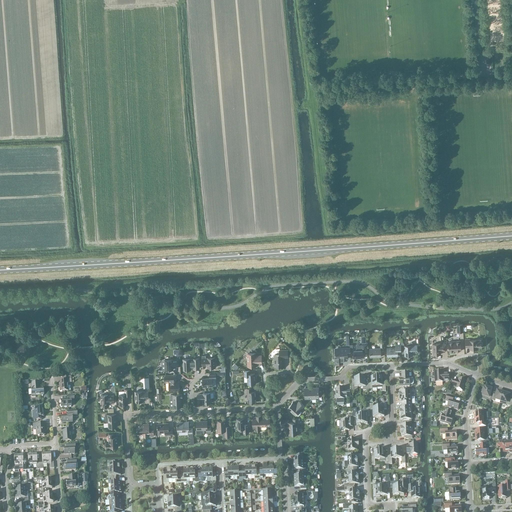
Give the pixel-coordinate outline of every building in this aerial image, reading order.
[(470,347),(470,349),(477,349),(477,348),(481,348),(481,346),(482,345),(483,345),(482,343),(482,342),(481,342),(481,340),(477,340),(470,340),(470,339),(465,339),(466,347),(470,347)] [(448,342),(449,351),(450,351),(450,352),(453,352),(454,351),(461,351),(460,341),(448,342)] [(403,342),(401,342),(401,350),(404,349),(405,355),(413,355),(412,352),(415,352),(415,353),(417,352),(417,345),(404,345),(403,342)] [(432,344),(433,355),(441,354),(440,351),(446,350),(446,344),(440,345),(440,344),(432,344)] [(364,349),(353,350),(353,358),(364,357),(364,352),(367,351),(367,345),(363,345),(364,349)] [(387,348),(388,356),(398,356),(398,352),(401,352),(401,345),(396,345),(396,348),(387,348)] [(347,354),(350,354),(350,348),(337,349),(337,353),(335,353),(335,359),(336,359),(337,363),(342,363),(342,361),(345,358),(348,358),(347,354)] [(370,349),(370,357),(381,357),(381,348),(370,349)] [(274,355),(275,362),(274,362),(273,362),(272,363),(272,364),(272,365),(273,365),(273,366),(274,366),(275,366),(277,366),(277,367),(281,367),(281,366),(283,366),(282,357),(288,357),(288,358),(288,350),(279,350),(280,354),(274,355)] [(247,354),(248,366),(256,366),(256,363),(262,363),(261,356),(255,356),(255,353),(247,354)] [(207,358),(206,358),(206,356),(202,356),(202,365),(208,365),(208,368),(215,367),(215,357),(207,358)] [(193,359),(190,359),(183,359),(184,370),(191,370),(191,368),(194,367),(194,369),(199,368),(199,358),(193,359)] [(165,360),(166,370),(173,370),(173,367),(178,367),(178,360),(173,360),(165,360)] [(247,376),(248,384),(255,384),(255,373),(250,374),(250,370),(244,371),(244,377),(247,376)] [(435,372),(435,382),(443,382),(443,381),(449,381),(449,374),(443,374),(442,371),(435,372)] [(412,379),(409,379),(409,378),(408,373),(402,373),(402,379),(399,379),(400,386),(410,386),(410,385),(413,385),(413,384),(413,380),(412,379)] [(202,379),(203,387),(213,387),(212,378),(216,378),(216,374),(209,375),(210,378),(202,379)] [(176,382),(176,380),(176,376),(164,377),(165,382),(166,383),(169,383),(169,390),(180,390),(179,382),(176,382)] [(369,392),(373,392),(372,389),(377,389),(377,388),(377,377),(375,377),(375,376),(371,376),(371,384),(368,384),(369,390),(369,392)] [(377,377),(377,388),(382,388),(382,392),(386,392),(385,380),(382,380),(382,376),(378,376),(378,377),(377,377)] [(64,381),(59,381),(60,391),(68,391),(67,383),(72,383),(71,377),(64,377),(64,381)] [(358,387),(360,387),(360,378),(358,378),(358,377),(354,377),(354,385),(352,385),(352,391),(357,391),(358,387)] [(363,391),(369,390),(368,384),(366,384),(365,377),(361,377),(361,378),(360,378),(360,387),(363,387),(363,391)] [(458,382),(456,382),(457,381),(453,380),(451,387),(456,388),(456,389),(463,391),(466,381),(459,379),(458,382)] [(35,397),(35,396),(43,395),(43,388),(39,388),(38,382),(31,383),(32,388),(31,388),(31,396),(32,397),(35,397)] [(485,389),(484,389),(482,394),(483,394),(482,400),(491,402),(491,400),(493,394),(490,393),(491,390),(489,389),(489,388),(487,387),(486,388),(485,388),(485,389)] [(244,393),(247,393),(248,402),(256,402),(256,391),(252,392),(251,388),(244,389),(244,393)] [(308,388),(308,389),(305,389),(305,388),(305,389),(305,398),(312,398),(312,399),(316,399),(316,397),(319,397),(319,396),(321,396),(321,391),(319,392),(318,391),(319,391),(319,388),(314,388),(311,388),(308,388)] [(399,392),(400,397),(411,397),(411,391),(410,391),(410,388),(404,388),(404,391),(399,392)] [(119,394),(120,405),(128,405),(127,395),(131,395),(130,389),(124,389),(125,394),(119,394)] [(336,389),(336,399),(337,399),(337,403),(344,403),(344,399),(344,398),(350,398),(350,391),(344,391),(344,389),(336,389)] [(142,401),(143,401),(143,398),(148,398),(148,392),(143,392),(143,391),(135,392),(136,402),(137,401),(137,402),(138,403),(139,403),(140,403),(141,402),(142,402),(142,401)] [(495,400),(501,401),(503,393),(502,392),(500,391),(499,392),(497,391),(496,395),(493,394),(491,400),(494,401),(495,400)] [(202,401),(202,403),(204,404),(208,404),(208,403),(211,403),(211,402),(211,401),(211,399),(210,398),(210,393),(203,393),(203,394),(198,394),(198,400),(204,400),(204,401),(202,401)] [(504,393),(503,393),(501,401),(500,404),(506,405),(510,406),(511,400),(508,399),(509,395),(507,394),(506,393),(505,393),(504,393)] [(182,394),(170,395),(171,399),(173,399),(173,407),(181,407),(181,403),(181,400),(181,398),(182,398),(182,394)] [(71,402),(74,401),(74,395),(66,396),(67,399),(60,400),(61,407),(71,406),(71,402)] [(101,395),(102,406),(109,406),(109,403),(114,402),(114,395),(108,395),(101,395)] [(445,401),(449,402),(447,407),(458,410),(458,409),(459,409),(460,406),(459,406),(460,403),(453,401),(454,398),(447,396),(445,401)] [(401,403),(401,406),(411,405),(411,402),(411,397),(400,397),(400,403),(401,403)] [(301,409),(304,406),(299,401),(296,405),(293,402),(288,408),(296,415),(301,410),(301,409)] [(383,407),(378,407),(379,417),(384,417),(384,410),(387,410),(386,403),(383,403),(383,407)] [(369,404),(370,408),(370,410),(373,410),(373,417),(379,417),(378,407),(373,408),(373,404),(369,404)] [(400,409),(401,414),(412,414),(411,408),(411,405),(401,406),(401,409),(400,409)] [(35,410),(32,410),(33,420),(41,420),(40,417),(44,416),(44,412),(43,412),(43,407),(34,408),(35,410)] [(361,410),(361,414),(362,424),(363,424),(368,424),(367,416),(370,416),(370,410),(370,408),(366,408),(366,411),(362,411),(362,410),(361,410)] [(362,424),(361,414),(357,414),(356,409),(353,409),(353,417),(356,417),(356,425),(361,425),(360,424),(362,424)] [(450,417),(452,412),(445,410),(444,415),(442,415),(440,422),(451,425),(453,418),(450,417)] [(480,413),(474,414),(474,419),(484,418),(484,415),(486,415),(485,410),(479,410),(480,413)] [(67,411),(67,416),(61,416),(62,423),(72,422),(72,418),(77,417),(77,411),(67,411)] [(116,420),(116,414),(105,415),(105,421),(106,422),(107,423),(108,422),(108,427),(110,427),(111,428),(111,427),(117,427),(117,422),(116,422),(116,420)] [(405,419),(405,422),(412,422),(411,419),(412,419),(412,414),(401,414),(401,420),(405,419)] [(252,419),(253,429),(256,429),(256,432),(260,432),(260,427),(270,426),(270,418),(263,419),(262,419),(261,419),(261,416),(256,416),(256,419),(252,419)] [(353,427),(352,416),(348,416),(348,420),(341,421),(341,427),(339,427),(339,430),(341,430),(341,431),(349,430),(349,427),(353,427)] [(237,422),(236,422),(236,426),(237,426),(237,429),(243,429),(244,433),(249,433),(248,424),(245,424),(245,418),(237,419),(237,422)] [(487,418),(484,418),(474,419),(474,425),(479,424),(479,427),(480,427),(488,427),(488,423),(487,423),(487,422),(488,422),(488,421),(488,420),(487,420),(487,418)] [(288,423),(289,434),(298,434),(297,423),(300,423),(300,419),(293,419),(294,419),(294,422),(288,423)] [(226,427),(226,420),(217,421),(218,431),(222,431),(223,437),(230,437),(229,426),(226,427)] [(206,430),(206,433),(211,433),(211,426),(207,426),(207,421),(196,421),(197,430),(206,430)] [(177,424),(177,425),(178,431),(189,431),(189,437),(193,436),(192,428),(189,428),(189,422),(188,422),(183,423),(183,422),(177,422),(177,424)] [(401,426),(401,431),(413,431),(412,425),(412,422),(405,422),(405,425),(401,426)] [(158,426),(157,426),(157,427),(158,427),(158,432),(165,432),(166,436),(173,435),(172,429),(169,429),(168,423),(165,424),(162,424),(158,424),(158,426)] [(33,424),(33,429),(36,429),(36,436),(44,435),(44,428),(45,427),(44,424),(33,424)] [(138,434),(138,433),(143,433),(143,437),(148,436),(154,436),(153,429),(149,429),(149,424),(145,424),(142,425),(142,424),(137,424),(137,429),(138,429),(138,434)] [(67,430),(62,431),(63,441),(71,441),(70,430),(73,430),(73,427),(66,427),(67,430)] [(475,436),(485,435),(489,435),(488,427),(480,427),(481,430),(475,431),(475,436)] [(441,435),(445,434),(446,440),(457,440),(456,436),(457,436),(457,432),(456,432),(456,431),(447,432),(447,428),(440,429),(441,435)] [(413,431),(401,431),(402,437),(406,436),(406,439),(412,439),(412,436),(413,436),(413,431)] [(109,443),(106,443),(105,444),(105,446),(107,447),(109,447),(118,447),(117,437),(115,437),(115,434),(108,434),(109,438),(109,443)] [(485,435),(475,436),(475,442),(481,441),(481,444),(489,444),(489,440),(485,441),(485,435)] [(338,437),(338,441),(344,441),(344,444),(347,444),(348,450),(357,450),(357,446),(359,446),(358,442),(356,442),(356,439),(345,440),(345,437),(338,437)] [(499,440),(500,449),(503,449),(503,452),(509,452),(508,441),(503,442),(503,440),(499,440)] [(447,450),(448,455),(458,454),(457,446),(449,447),(449,443),(443,444),(443,450),(447,450)] [(66,445),(66,448),(64,448),(64,455),(75,454),(74,448),(75,448),(75,444),(66,445)] [(410,447),(407,448),(407,454),(410,453),(411,455),(418,454),(417,444),(410,444),(410,447)] [(476,449),(476,457),(477,457),(476,456),(486,455),(486,445),(480,445),(480,449),(476,449)] [(391,456),(388,456),(388,465),(392,464),(392,459),(397,458),(396,449),(395,449),(395,448),(391,448),(391,456)] [(398,449),(396,449),(397,458),(401,458),(402,464),(405,464),(405,455),(402,456),(402,448),(398,448),(398,449)] [(380,459),(379,450),(378,450),(378,449),(374,449),(374,457),(371,457),(372,465),(375,465),(375,459),(380,459)] [(379,450),(380,459),(380,462),(385,462),(385,465),(388,465),(388,456),(385,456),(385,449),(381,449),(381,450),(379,450)] [(46,453),(47,464),(50,464),(51,469),(54,468),(53,462),(51,462),(50,454),(50,453),(49,452),(47,452),(46,453)] [(32,454),(33,465),(36,465),(37,469),(40,469),(40,463),(37,463),(36,455),(36,454),(35,453),(33,453),(32,454)] [(348,457),(348,462),(358,461),(357,459),(358,459),(358,456),(353,456),(352,453),(345,454),(345,457),(348,457)] [(18,455),(19,466),(22,466),(23,470),(26,470),(26,464),(25,461),(23,461),(22,456),(22,455),(21,454),(19,454),(18,455)] [(305,459),(305,455),(295,456),(296,459),(293,459),(293,464),(303,464),(306,464),(306,459),(305,459)] [(447,463),(448,470),(456,469),(459,468),(459,465),(458,465),(458,461),(454,461),(454,458),(445,459),(446,463),(447,463)] [(75,464),(76,463),(76,460),(67,461),(67,464),(65,464),(65,471),(76,470),(75,464)] [(110,467),(110,470),(120,469),(120,464),(115,464),(115,461),(107,461),(108,467),(110,467)] [(348,462),(345,462),(345,467),(343,467),(344,471),(346,471),(353,470),(356,470),(356,467),(359,467),(358,464),(358,461),(348,462)] [(300,470),(300,473),(306,472),(306,469),(304,469),(303,464),(293,464),(294,470),(300,470)] [(260,471),(260,479),(266,479),(265,476),(269,476),(268,465),(263,466),(263,470),(260,470),(260,471)] [(278,478),(277,469),(274,469),(274,465),(268,465),(269,476),(272,475),(272,478),(278,478)] [(245,470),(242,471),(243,480),(248,480),(248,477),(251,476),(251,466),(245,467),(245,470)] [(256,466),(251,466),(251,476),(255,476),(255,479),(260,479),(260,471),(257,471),(256,466)] [(231,481),(230,477),(234,477),(233,467),(228,467),(228,471),(225,472),(225,481),(231,481)] [(243,480),(242,471),(239,471),(239,467),(233,467),(234,477),(237,477),(237,480),(243,480)] [(207,479),(210,478),(211,482),(216,481),(216,473),(213,473),(212,468),(207,469),(207,479)] [(108,473),(108,479),(116,479),(116,475),(121,475),(120,469),(110,470),(111,473),(108,473)] [(184,475),(181,475),(181,483),(187,483),(186,480),(190,479),(189,469),(184,470),(184,475)] [(190,479),(193,479),(193,480),(193,481),(194,481),(194,482),(195,482),(196,482),(196,483),(197,483),(198,483),(199,482),(198,474),(195,474),(195,469),(189,469),(190,479)] [(198,474),(199,482),(204,482),(204,479),(207,479),(207,469),(201,469),(201,473),(198,473),(198,474)] [(172,480),(172,470),(166,471),(166,476),(163,476),(164,484),(169,484),(169,481),(172,480)] [(177,470),(172,470),(172,480),(176,480),(176,483),(181,483),(181,475),(178,475),(177,470)] [(348,474),(349,479),(358,478),(358,476),(359,476),(359,473),(353,473),(353,470),(346,471),(346,474),(348,474)] [(298,476),(297,476),(294,476),(294,481),(304,481),(304,480),(305,480),(306,479),(306,478),(307,477),(306,476),(306,475),(306,472),(300,473),(298,473),(298,476)] [(445,479),(449,479),(449,484),(460,484),(459,476),(451,476),(451,473),(444,473),(445,479)] [(69,480),(66,480),(66,488),(69,488),(72,488),(72,487),(75,487),(75,481),(78,481),(78,476),(69,477),(69,480)] [(344,484),(344,488),(354,487),(354,484),(359,484),(359,481),(358,478),(349,479),(349,484),(344,484)] [(111,484),(111,488),(121,487),(121,482),(116,482),(116,479),(108,479),(109,485),(111,484)] [(304,481),(294,481),(295,487),(300,486),(301,489),(307,489),(306,486),(307,486),(307,484),(304,484),(304,481)] [(382,496),(381,486),(376,487),(376,481),(372,481),(373,489),(376,489),(376,497),(380,497),(380,496),(382,496)] [(398,485),(399,495),(400,495),(400,496),(404,496),(404,490),(407,490),(406,481),(401,482),(401,485),(398,485)] [(498,487),(499,498),(502,498),(502,499),(506,499),(506,498),(507,498),(506,491),(510,491),(509,481),(505,482),(506,487),(498,487)] [(390,488),(389,482),(386,482),(386,484),(385,484),(384,485),(384,486),(381,486),(382,496),(387,495),(387,489),(390,488)] [(395,482),(389,482),(390,488),(393,488),(393,495),(399,495),(398,485),(396,486),(395,482)] [(21,484),(21,487),(14,488),(14,489),(15,489),(15,493),(14,493),(25,492),(25,489),(27,489),(27,483),(21,484)] [(43,489),(48,488),(52,488),(52,484),(42,485),(39,485),(39,489),(37,489),(37,492),(44,491),(43,489)] [(483,498),(484,500),(489,499),(490,498),(491,498),(490,495),(496,494),(495,488),(495,484),(489,484),(489,488),(482,488),(483,498)] [(411,492),(412,498),(420,498),(420,489),(414,489),(414,486),(408,486),(408,492),(411,492)] [(109,497),(120,496),(120,493),(122,493),(121,487),(111,488),(111,491),(109,491),(109,497)] [(349,490),(350,496),(359,495),(359,493),(360,493),(360,490),(354,490),(354,487),(344,488),(345,491),(349,490)] [(456,491),(456,487),(450,488),(450,493),(449,493),(446,493),(447,500),(450,500),(461,500),(460,492),(456,492),(456,491)] [(294,497),(294,501),(304,500),(304,497),(307,497),(308,496),(308,493),(308,494),(307,494),(307,491),(301,491),(301,494),(294,495),(294,497)] [(15,498),(21,498),(22,501),(28,501),(28,495),(25,495),(25,492),(14,493),(15,493),(15,498)] [(215,496),(210,496),(209,496),(208,493),(201,493),(201,502),(202,502),(216,501),(215,496)] [(348,504),(351,504),(355,504),(359,504),(359,501),(360,501),(360,498),(359,498),(359,495),(350,496),(350,501),(348,501),(348,504)] [(120,499),(120,496),(109,497),(110,506),(112,506),(122,505),(122,499),(120,499)] [(38,503),(38,506),(45,505),(44,503),(53,502),(54,501),(54,499),(53,498),(42,499),(43,502),(38,503)] [(304,500),(294,501),(294,504),(295,506),(301,506),(301,509),(307,509),(307,504),(304,504),(304,500)] [(22,501),(22,505),(15,505),(15,506),(14,507),(15,509),(15,510),(16,511),(26,510),(26,507),(29,506),(28,501),(22,501)] [(203,505),(203,506),(203,510),(209,510),(209,506),(216,506),(216,501),(202,502),(202,504),(203,505)] [(175,508),(175,511),(182,511),(181,506),(179,506),(179,503),(168,503),(168,508),(175,508)] [(445,503),(445,509),(450,509),(449,511),(461,511),(461,505),(452,506),(452,503),(445,503)]
